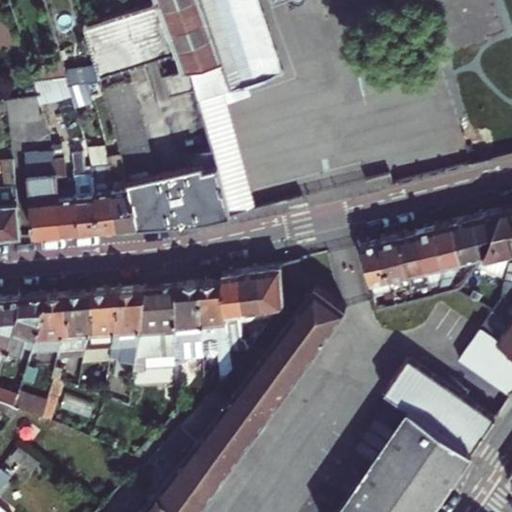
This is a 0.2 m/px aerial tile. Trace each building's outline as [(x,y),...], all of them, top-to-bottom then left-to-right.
[(148,0),(86,22),(98,58),(103,73),(178,47),(185,66),(186,69),(192,67),(224,57),(207,12),(202,0),(148,0)] [(202,0),(207,12),(224,57),(192,67),(201,95),(216,90),(285,67),(263,7),(260,0),(202,0)] [(453,0),(456,10),(490,1),(489,0),(453,0)] [(63,58),(31,66),(34,78),(51,76),(68,74),(63,58)] [(52,144),(49,144),(24,146),(33,233),(61,231),(55,168),(54,163),(52,144)] [(106,162),(109,162),(113,187),(121,226),(138,224),(134,210),(127,178),(121,151),(105,153),(106,162)] [(206,218),(231,212),(217,157),(127,178),(134,210),(138,224),(206,218)] [(93,190),(99,227),(121,226),(113,187),(109,162),(106,162),(99,163),(90,163),(93,187),(93,190)] [(73,166),(76,192),(80,229),(99,227),(93,190),(85,191),(81,165),(73,166)] [(55,168),(61,231),(80,229),(76,192),(66,193),(63,166),(55,168)] [(0,202),(0,235),(20,234),(15,191),(6,191),(7,202),(0,202)] [(509,226),(511,224),(511,204),(503,207),(490,233),(488,239),(483,249),(480,255),(509,250),(509,248),(509,242),(509,236),(509,229),(509,226)] [(480,236),(490,233),(503,207),(473,214),(480,236)] [(464,261),(460,267),(469,271),(480,255),(483,249),(481,241),(480,236),(473,214),(453,219),(464,261)] [(453,280),(460,267),(464,261),(453,219),(435,224),(446,264),(445,273),(442,291),(447,290),(453,280)] [(417,228),(429,277),(445,273),(446,264),(435,224),(417,228)] [(399,233),(415,298),(433,294),(431,286),(429,277),(417,228),(399,233)] [(380,238),(390,275),(395,296),(397,303),(415,298),(399,233),(380,238)] [(360,243),(371,279),(390,275),(380,238),(360,243)] [(283,262),(281,263),(262,265),(267,305),(285,302),(283,262)] [(241,290),(244,309),(267,305),(262,265),(243,268),(246,289),(241,290)] [(246,289),(243,268),(225,270),(225,277),(225,291),(230,310),(244,309),(241,290),(246,289)] [(511,277),(505,276),(503,291),(511,297),(511,277)] [(235,336),(230,310),(225,291),(225,277),(202,279),(205,323),(207,337),(222,336),(227,358),(239,356),(235,336)] [(202,279),(178,281),(178,339),(179,361),(189,360),(188,356),(208,354),(207,337),(205,323),(202,279)] [(453,280),(447,290),(449,290),(453,289),(456,286),(457,285),(453,280)] [(178,339),(178,281),(147,284),(142,337),(141,342),(139,355),(149,357),(152,342),(178,339)] [(318,282),(250,370),(240,362),(224,378),(211,392),(183,421),(235,459),(348,304),(346,303),(318,282)] [(125,343),(141,342),(142,337),(147,284),(118,286),(121,328),(116,328),(114,344),(112,355),(123,357),(125,343)] [(93,288),(96,330),(116,328),(121,328),(118,286),(93,288)] [(88,346),(89,339),(91,330),(96,330),(93,288),(67,290),(68,330),(63,331),(59,347),(88,346)] [(68,330),(67,290),(49,292),(37,332),(32,348),(59,347),(63,331),(68,330)] [(49,292),(23,293),(6,353),(12,355),(14,348),(22,349),(28,330),(37,332),(49,292)] [(6,353),(23,293),(0,295),(0,368),(2,369),(6,353)] [(391,304),(379,307),(378,308),(436,294),(435,293),(433,294),(415,298),(397,303),(391,304)] [(410,405),(473,450),(496,416),(408,355),(441,306),(442,298),(436,294),(378,308),(343,358),(410,405)] [(397,303),(395,296),(389,297),(391,304),(397,303)] [(256,341),(253,344),(262,350),(293,310),(285,304),(259,337),(256,341)] [(511,322),(509,320),(497,311),(492,308),(481,325),(497,336),(511,346),(511,322)] [(481,325),(480,324),(458,355),(511,391),(511,346),(497,336),(481,325)] [(95,339),(95,346),(114,344),(116,328),(96,330),(91,330),(89,339),(95,339)] [(32,348),(30,356),(57,356),(59,347),(32,348)] [(374,430),(316,511),(335,511),(410,405),(343,358),(319,392),(374,430)] [(223,367),(209,369),(211,392),(224,378),(223,367)] [(18,397),(0,390),(0,399),(16,406),(18,397)] [(49,402),(20,390),(18,397),(16,406),(20,408),(44,417),(49,402)] [(429,511),(473,450),(410,405),(335,511),(429,511)] [(196,511),(235,459),(183,421),(159,445),(179,461),(170,473),(166,470),(159,478),(163,481),(138,511),(196,511)] [(159,445),(148,456),(166,470),(170,473),(179,461),(159,445)] [(11,475),(2,468),(0,471),(0,488),(11,475)]
